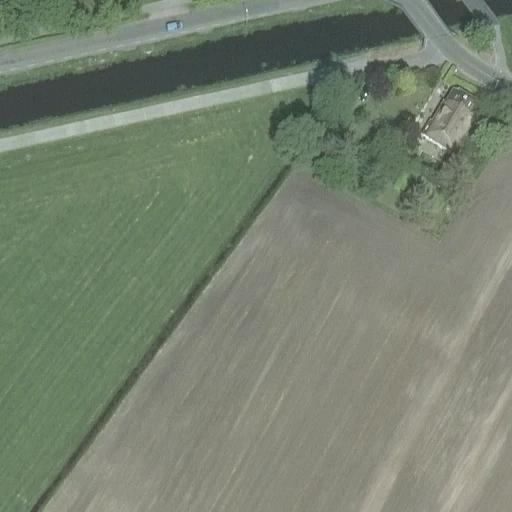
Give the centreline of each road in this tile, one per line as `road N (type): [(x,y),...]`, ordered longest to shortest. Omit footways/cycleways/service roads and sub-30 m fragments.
road 1 (tertiary): [(0,63),(285,0)]
road 2 (tertiary): [(511,89),(452,56),(407,0)]
